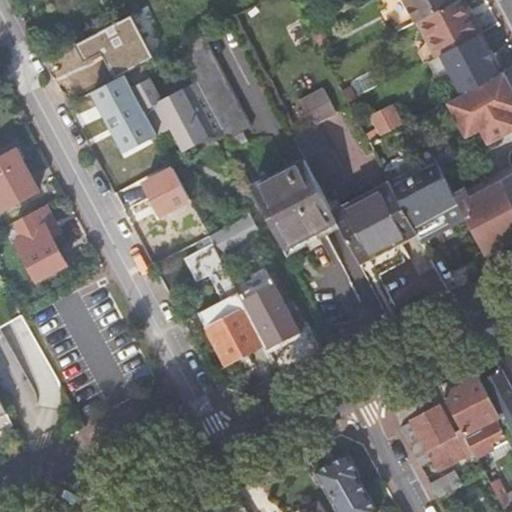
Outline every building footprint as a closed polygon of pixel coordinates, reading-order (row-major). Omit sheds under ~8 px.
[(404,0),(413,15),(417,13),(420,20),(424,18),(457,0),(404,0)] [(457,0),(424,18),(442,53),(476,35),(466,12),(470,10),(464,0),(457,0)] [(466,12),(476,35),(477,34),(481,32),(470,10),(466,12)] [(222,131),(232,149),(256,137),(202,34),(178,47),(196,81),(222,131)] [(476,35),(442,53),(463,93),(498,75),(477,34),(476,35)] [(125,73),(139,66),(131,53),(108,65),(93,38),(59,57),(67,71),(62,73),(67,82),(71,79),(73,81),(67,84),(73,94),(78,91),(79,93),(95,85),(97,89),(125,73)] [(141,65),(139,66),(125,73),(157,135),(158,135),(169,129),(181,152),(222,131),(196,81),(160,100),(141,65)] [(157,135),(125,73),(95,91),(126,151),(157,135)] [(511,90),(502,73),(498,75),(463,93),(455,98),(472,131),(482,125),(490,140),(511,128),(511,90)] [(472,131),(455,98),(451,100),(468,133),(472,131)] [(402,126),(392,107),(374,117),(384,135),(402,126)] [(0,157),(0,200),(4,208),(39,189),(23,160),(25,159),(19,149),(18,150),(17,148),(0,157)] [(393,185),(412,223),(428,214),(433,224),(463,208),(456,194),(434,154),(389,178),(393,185)] [(252,187),(284,248),(337,220),(335,216),(305,159),(252,187)] [(511,176),(511,170),(503,175),(506,180),(511,176)] [(463,208),(486,252),(488,251),(511,238),(511,176),(506,180),(496,184),(471,198),(469,193),(466,189),(456,194),(463,208)] [(341,227),(359,261),(417,231),(412,223),(393,185),(335,216),(337,220),(341,227)] [(46,204),(16,220),(25,237),(17,241),(37,278),(65,263),(52,238),(61,232),(46,204)] [(188,260),(216,246),(210,234),(182,249),(188,260)] [(220,254),(216,246),(188,260),(186,261),(195,279),(208,272),(222,300),(199,312),(226,363),(261,345),(243,311),(248,308),(220,254)] [(279,296),(251,311),(270,346),(297,331),(279,296)] [(511,388),(502,369),(482,379),(500,414),(511,436),(511,388)] [(480,376),(444,394),(448,401),(474,451),(477,456),(501,444),(499,439),(507,435),(497,416),(500,414),(482,379),(480,376)] [(474,451),(448,401),(415,418),(401,426),(420,463),(433,456),(440,469),(474,451)] [(316,469),(339,511),(376,511),(379,511),(359,476),(362,475),(348,452),(316,469)] [(491,473),(487,475),(505,511),(507,511),(511,509),(511,505),(498,479),(495,481),(491,473)]
